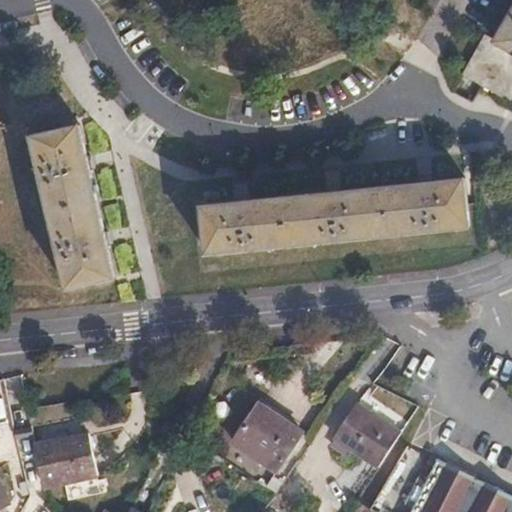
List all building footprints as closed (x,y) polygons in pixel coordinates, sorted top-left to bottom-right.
[(511,12),(496,41),(485,35),(463,75),(511,101),(511,99),(511,12)] [(81,125),(33,136),(69,288),(116,277),(81,125)] [(465,178),(203,204),(208,253),(470,226),(465,178)] [(369,462),(392,426),(358,403),(334,438),(369,462)] [(259,404),(234,442),(278,472),(304,433),(259,404)] [(34,437),(32,426),(14,430),(17,440),(34,437)] [(380,468),(403,433),(392,426),(369,462),(380,468)] [(90,432),(36,444),(45,490),(100,477),(90,432)] [(511,511),(511,497),(438,460),(412,511),(511,511)] [(0,511),(11,505),(0,483),(0,511)]
